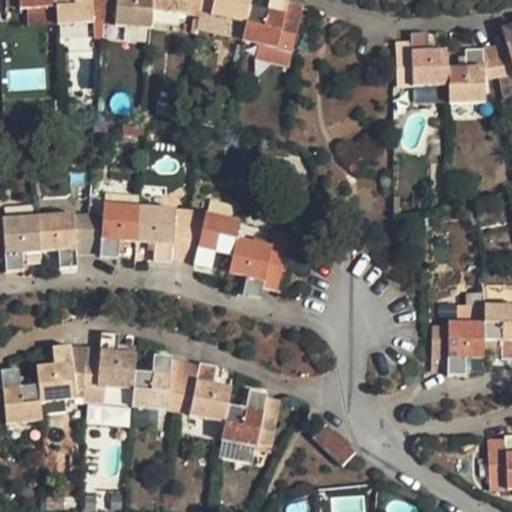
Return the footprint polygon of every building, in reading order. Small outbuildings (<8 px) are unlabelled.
[(25,11),(51,11),(50,0),(0,0),(1,11),(25,11)] [(50,0),(51,11),(52,23),(52,25),(87,24),(84,0),(50,0)] [(111,0),(84,0),(87,24),(98,23),(109,23),(111,0)] [(109,27),(143,32),(146,13),(148,0),(111,0),(109,23),(109,27)] [(148,0),(146,13),(181,15),(182,0),(148,0)] [(182,0),(181,15),(192,16),(208,18),(211,0),(182,0)] [(211,0),(208,18),(241,27),(246,9),(246,0),(211,0)] [(265,0),(263,14),(246,9),(241,27),(237,43),(269,49),(267,60),(283,63),(285,53),(294,11),(281,9),(281,0),(265,0)] [(25,11),(25,23),(52,23),(51,11),(25,11)] [(511,27),(496,29),(498,49),(506,80),(511,78),(511,27)] [(392,46),(393,90),(417,91),(442,90),(440,71),(440,55),(422,55),(422,38),(404,38),(403,45),(392,46)] [(498,49),(477,53),(479,85),(494,82),(506,80),(498,49)] [(459,71),(440,71),(442,90),(442,106),(479,105),(479,85),(477,53),(459,53),(459,71)] [(417,91),(417,106),(442,106),(442,90),(417,91)] [(98,207),(86,207),(86,217),(69,218),(73,259),(85,259),(96,259),(98,207)] [(98,207),(96,259),(114,260),(114,246),(132,246),(135,210),(98,207)] [(182,213),(135,210),(132,246),(150,247),(149,263),(179,265),(182,213)] [(179,265),(190,266),(202,217),(182,213),(179,265)] [(235,223),(202,217),(190,266),(207,271),(211,254),(228,258),(232,240),(235,223)] [(69,218),(32,220),(35,255),(53,254),(55,270),(74,269),(73,259),(69,218)] [(0,221),(0,237),(3,274),(19,272),(16,256),(35,255),(32,220),(0,221)] [(264,248),(281,253),(285,238),(268,233),(264,248)] [(264,248),(232,240),(228,258),(224,276),(243,281),(239,297),(256,302),(257,294),(274,297),(284,253),(281,253),(264,248)] [(452,309),(453,327),(479,327),(478,309),(452,309)] [(511,309),(478,309),(479,327),(478,344),(495,344),(496,361),(511,362),(511,309)] [(429,330),(428,375),(444,375),(444,380),(459,380),(458,362),(478,362),(478,344),(479,327),(453,327),(443,327),(443,330),(429,330)] [(96,335),(93,386),(127,390),(129,375),(129,356),(112,354),(114,336),(96,335)] [(63,350),(49,350),(49,367),(31,370),(34,386),(35,405),(71,399),(63,350)] [(147,375),(129,375),(127,390),(127,407),(164,410),(166,359),(148,358),(147,375)] [(180,363),(166,359),(164,410),(172,411),(187,412),(194,366),(180,363)] [(185,418),(220,425),(223,409),(227,391),(210,386),(212,369),(194,366),(187,412),(185,418)] [(0,418),(1,424),(38,421),(35,405),(34,386),(15,388),(14,371),(0,373),(0,418)] [(261,451),(273,400),(243,394),(237,412),(223,409),(220,425),(216,441),(251,449),(261,451)] [(319,432),(307,442),(336,470),(348,459),(319,432)] [(502,492),(511,491),(511,439),(500,440),(502,492)] [(489,440),(487,492),(502,492),(500,440),(489,440)] [(248,466),(251,449),(216,441),(215,460),(248,466)]
